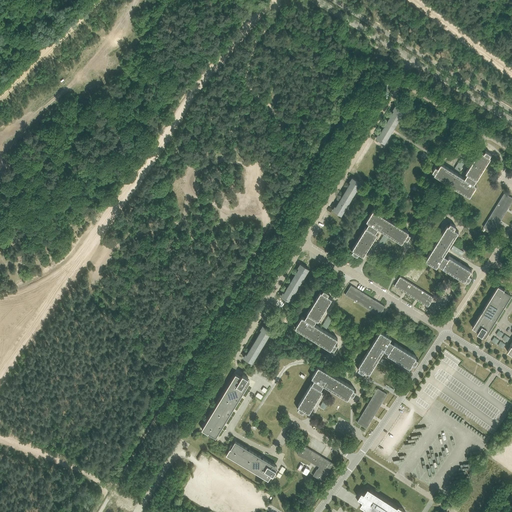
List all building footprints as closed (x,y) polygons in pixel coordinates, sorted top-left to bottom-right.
[(376,138),(384,143),(404,111),(396,106),(395,107),(396,107),(395,109),(394,108),(393,109),(394,110),(379,135),(378,134),(378,135),(379,136),(378,137),(377,137),(376,138)] [(435,173),(434,174),(470,196),(477,185),(474,183),(476,179),(477,179),(491,157),(489,156),(491,154),(485,150),(484,153),(479,150),(466,172),(467,174),(465,178),(441,163),(437,169),(435,167),(432,171),(435,173)] [(455,168),(459,171),(466,161),(461,158),(455,168)] [(333,210),(341,215),(361,182),(352,177),(352,178),(353,179),(352,181),(351,180),(350,181),(351,182),(336,207),(335,206),(335,207),(334,209),(333,209),(333,210)] [(500,220),(506,211),(506,210),(507,208),(508,208),(511,201),(511,197),(504,193),(483,227),(493,233),(499,223),(498,222),(500,220)] [(408,233),(409,231),(373,209),(366,221),(369,222),(366,226),(352,249),(353,249),(352,252),(357,255),(359,253),(363,256),(377,233),(376,232),(378,228),(402,243),(405,238),(407,240),(411,234),(408,233)] [(425,260),(437,267),(438,264),(442,267),(465,281),(465,280),(468,281),(471,276),(469,274),(472,270),(449,256),(448,258),(444,255),(459,231),(454,228),(456,226),(450,222),(449,225),(448,224),(425,260)] [(377,245),(382,248),(389,237),(384,234),(377,245)] [(450,250),(461,256),(464,251),(453,245),(450,250)] [(300,264),(301,265),(300,267),(299,266),(298,267),(299,268),(284,293),(283,292),(283,293),(283,294),(282,295),(281,296),(289,301),(309,269),(301,264),(300,264)] [(394,285),(404,291),(407,292),(407,293),(416,299),(417,298),(419,300),(419,301),(428,307),(434,297),(415,285),(400,276),(394,285)] [(345,294),(379,315),(385,306),(376,300),(375,301),(372,299),(373,298),(363,292),(363,293),(360,292),(361,291),(351,285),(345,294)] [(504,290),(504,289),(498,285),(472,327),(478,331),(477,332),(482,335),(485,336),(486,334),(487,334),(488,332),(486,331),(488,329),(489,329),(494,322),(493,322),(495,320),(496,318),(495,317),(496,315),(498,316),(502,308),(503,306),(504,306),(505,304),(504,303),(505,301),(506,302),(511,295),(504,290)] [(328,295),(329,293),(324,289),(322,292),(321,291),(307,313),(307,314),(305,318),(302,316),(295,327),(331,349),(331,348),(334,350),(337,344),(335,343),(338,338),(314,323),(317,319),(318,320),(332,298),(328,295)] [(328,315),(326,318),(322,325),(327,328),(333,318),(328,315)] [(244,358),(252,363),(271,330),(263,325),(263,326),(263,327),(262,328),(261,329),(262,330),(247,354),(246,354),(245,355),(246,355),(245,357),(244,357),(244,358)] [(358,369),(363,373),(365,370),(369,373),(384,349),(388,352),(387,354),(410,368),(412,363),(415,365),(418,359),(416,358),(417,356),(394,342),(394,343),(390,340),(392,337),(380,330),(358,366),(359,367),(358,369)] [(379,362),(390,369),(393,364),(391,363),(382,358),(379,362)] [(298,406),(299,406),(298,409),(303,412),(305,410),(309,412),(323,390),(321,389),(324,384),(348,399),(350,394),(353,396),(356,390),(354,389),(354,388),(318,366),(312,377),(314,379),(312,383),(298,406)] [(202,429),(208,433),(209,432),(216,436),(220,429),(219,428),(220,426),(222,427),(223,425),(223,424),(229,415),(227,414),(229,412),(230,413),(231,411),(237,401),(236,400),(237,398),(239,399),(240,397),(245,387),(244,387),(246,384),(247,385),(248,383),(249,380),(247,379),(248,377),(243,374),(241,377),(236,373),(202,429)] [(357,422),(363,425),(367,428),(372,418),(373,415),(374,416),(380,406),(379,405),(381,403),(382,403),(387,394),(378,388),(357,422)] [(320,406),(325,409),(331,399),(326,396),(320,406)] [(244,448),(242,447),(243,446),(235,441),(231,448),(230,448),(226,454),(268,479),(272,473),(273,474),(276,469),(277,466),(275,465),(273,463),(272,465),(270,464),(270,462),(261,457),(261,456),(259,455),(258,457),(256,455),(257,454),(247,448),(245,447),(244,448)] [(313,475),(322,481),(326,474),(327,472),(328,472),(333,463),(327,459),(326,459),(321,456),(321,455),(312,450),(311,450),(310,449),(303,445),(297,454),(304,458),(305,457),(320,466),(318,469),(317,469),(313,475)] [(362,491),(358,497),(363,500),(360,504),(372,511),(405,511),(406,511),(403,510),(404,508),(398,505),(398,506),(368,487),(364,493),(362,491)]
